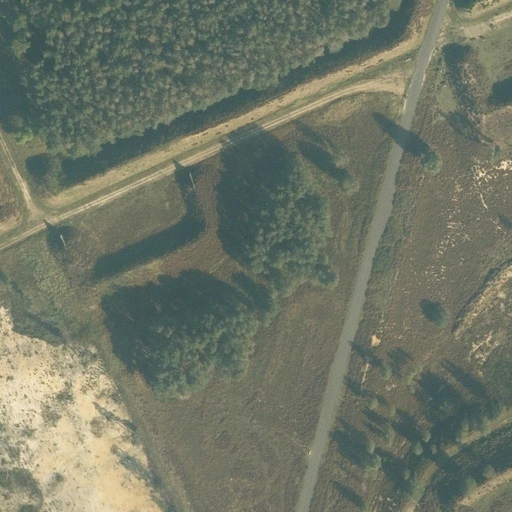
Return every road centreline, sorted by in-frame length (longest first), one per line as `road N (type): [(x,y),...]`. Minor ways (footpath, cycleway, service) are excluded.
road 1 (track): [(445,0),(302,511)]
road 2 (track): [(0,246),(324,104),(417,79)]
